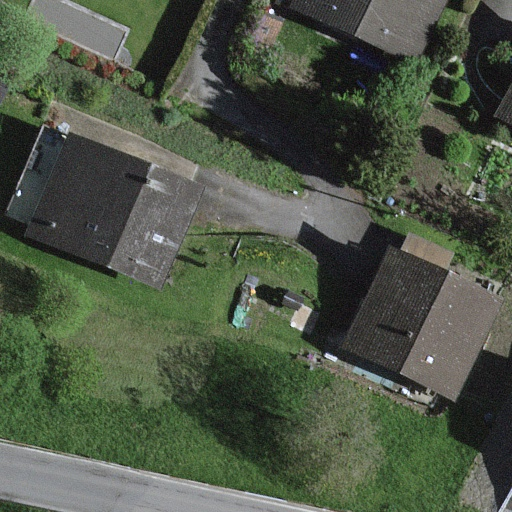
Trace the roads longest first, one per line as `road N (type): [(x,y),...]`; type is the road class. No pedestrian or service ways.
road 1 (residential): [(229,0),(200,86),(260,116),(313,159),(323,198),(295,213)]
road 2 (tertiary): [(194,511),(0,467)]
